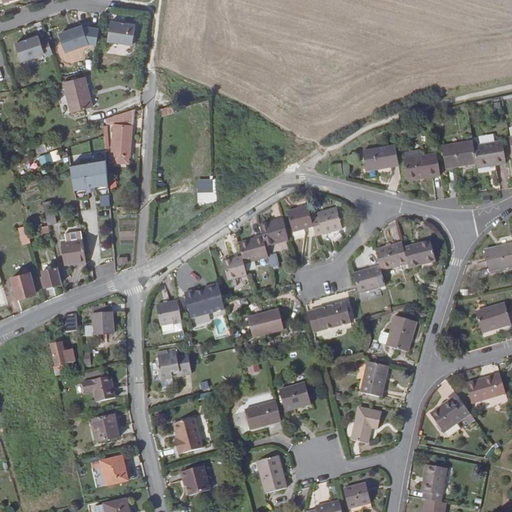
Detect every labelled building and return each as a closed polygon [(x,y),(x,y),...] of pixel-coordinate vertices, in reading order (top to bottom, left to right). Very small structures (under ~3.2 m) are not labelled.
[(111,21),(108,41),(133,45),(136,25),(111,21)] [(63,53),(100,44),(95,24),(59,33),(63,53)] [(52,52),(47,38),(40,40),(38,35),(15,44),(22,61),(44,52),(46,55),(52,52)] [(84,78),(62,83),(72,114),(92,108),(84,78)] [(134,111),(122,115),(121,122),(133,122),(134,111)] [(133,122),(121,122),(121,128),(115,128),(112,158),(130,160),(133,122)] [(44,144),(34,147),(37,155),(47,151),(44,144)] [(501,144),(471,150),(474,167),(475,173),(504,168),(501,144)] [(444,172),(474,167),(471,150),(470,145),(440,150),(444,172)] [(361,155),(364,172),(380,169),(381,171),(396,169),(393,149),(361,155)] [(41,167),(61,160),(57,150),(37,157),(41,167)] [(402,154),(403,162),(419,159),(418,152),(402,154)] [(419,159),(403,162),(401,163),(405,182),(421,179),(422,181),(438,178),(435,156),(419,159)] [(105,161),(70,166),(74,192),(109,187),(105,161)] [(339,167),(329,169),(331,178),(340,177),(339,167)] [(217,203),(216,192),(197,192),(198,204),(217,203)] [(99,196),(100,207),(110,206),(108,195),(99,196)] [(49,197),(41,199),(46,222),(55,219),(49,197)] [(314,229),(312,222),(309,209),(288,215),(293,235),(314,229)] [(319,220),(312,222),(314,229),(317,238),(343,231),(337,211),(318,216),(319,220)] [(263,240),(266,249),(289,243),(284,222),(260,228),(263,240)] [(22,240),(29,238),(26,226),(19,228),(22,240)] [(65,232),(66,239),(82,237),(81,230),(65,232)] [(62,240),(65,260),(85,257),(82,237),(66,239),(62,240)] [(266,249),(263,240),(240,247),(243,260),(246,271),(255,269),(254,266),(269,262),(266,249)] [(408,266),(409,270),(437,262),(431,243),(404,251),(408,266)] [(376,252),(382,273),(408,266),(404,251),(402,245),(376,252)] [(488,273),(511,268),(511,246),(483,252),(488,273)] [(248,278),(246,271),(243,260),(224,265),(231,290),(238,288),(236,281),(248,278)] [(60,279),(56,264),(42,268),(43,274),(41,274),(43,283),(60,279)] [(34,289),(28,269),(10,274),(16,295),(34,289)] [(355,278),(359,292),(360,296),(386,288),(383,275),(377,276),(375,272),(355,278)] [(0,306),(8,304),(0,279),(0,306)] [(195,289),(184,292),(192,323),(226,313),(217,283),(209,286),(204,289),(196,292),(195,289)] [(182,320),(178,300),(156,305),(159,324),(182,320)] [(309,315),(314,334),(351,324),(346,305),(309,315)] [(505,305),(475,313),(480,334),(510,326),(505,305)] [(93,307),(93,322),(83,323),(83,334),(112,333),(112,313),(108,313),(108,306),(93,307)] [(73,312),(59,313),(60,328),(74,328),(73,312)] [(254,341),(284,332),(280,312),(249,320),(254,341)] [(397,318),(392,337),(389,349),(388,349),(409,355),(418,324),(397,318)] [(353,331),(351,324),(314,334),(316,341),(353,331)] [(381,346),(389,349),(392,337),(384,335),(381,346)] [(60,341),(50,343),(54,364),(65,362),(60,341)] [(162,380),(173,378),(173,374),(177,373),(178,377),(192,374),(188,351),(176,354),(175,350),(165,352),(166,356),(159,357),(160,360),(161,368),(159,369),(161,380),(162,380)] [(247,366),(249,374),(260,371),(259,364),(247,366)] [(390,369),(369,365),(363,395),(383,400),(390,369)] [(114,397),(109,375),(81,381),(83,392),(93,391),(95,402),(114,397)] [(477,384),(477,382),(466,385),(472,405),(506,395),(500,375),(493,378),(493,380),(477,384)] [(174,386),(173,378),(162,380),(164,388),(174,386)] [(280,393),(285,414),(311,407),(305,386),(280,393)] [(196,395),(194,395),(195,399),(216,393),(215,390),(196,395)] [(444,434),(470,416),(459,401),(454,405),(451,402),(431,416),(444,434)] [(266,426),(282,422),(277,405),(246,414),(251,433),(267,429),(266,426)] [(360,411),(353,442),(369,446),(372,431),(379,432),(382,416),(360,411)] [(114,414),(93,419),(98,441),(119,435),(114,414)] [(195,417),(174,422),(178,436),(174,438),(178,453),(203,447),(195,417)] [(127,477),(122,455),(102,460),(107,482),(127,477)] [(281,461),(260,467),(268,500),(289,494),(281,461)] [(180,470),(182,480),(185,479),(188,494),(209,489),(203,465),(180,470)] [(423,502),(438,505),(444,471),(423,468),(418,494),(421,495),(420,502),(423,502)] [(355,511),(362,510),(362,511),(372,511),(366,488),(345,494),(350,511),(355,511)] [(126,511),(123,501),(103,506),(104,511),(126,511)] [(438,505),(423,502),(421,511),(441,511),(443,506),(438,505)]
